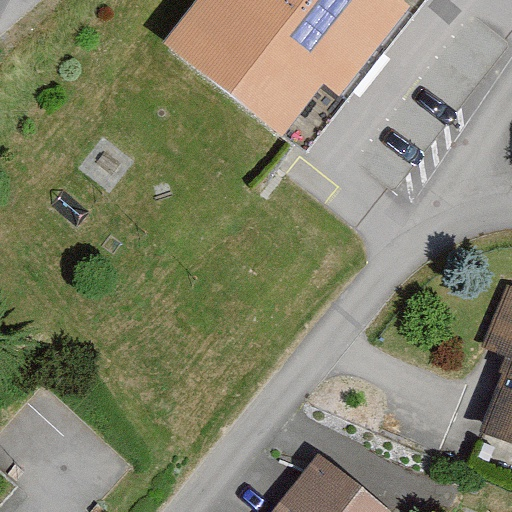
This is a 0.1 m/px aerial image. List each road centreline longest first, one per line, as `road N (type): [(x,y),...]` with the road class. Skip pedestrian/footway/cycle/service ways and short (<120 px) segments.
road 1 (residential): [(196,511),(433,199)]
road 2 (residential): [(433,199),(511,95)]
